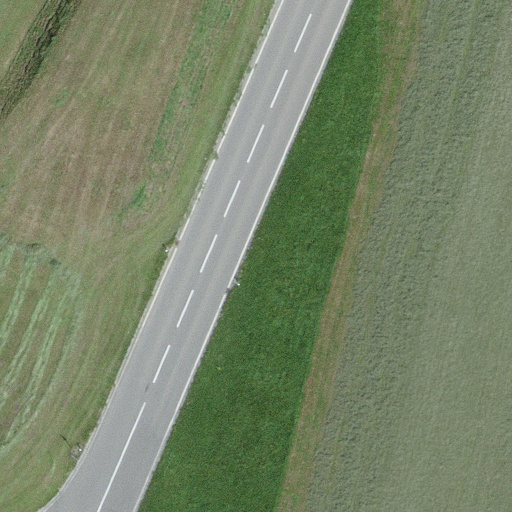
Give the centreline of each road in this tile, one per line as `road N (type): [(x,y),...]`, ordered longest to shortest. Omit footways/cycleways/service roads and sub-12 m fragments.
road 1 (tertiary): [(146,404),(317,0)]
road 2 (tertiary): [(146,404),(77,511)]
